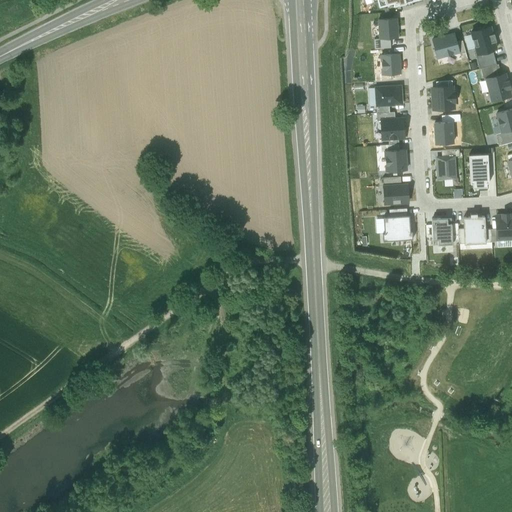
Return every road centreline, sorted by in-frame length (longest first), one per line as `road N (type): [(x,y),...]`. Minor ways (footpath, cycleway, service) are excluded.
road 1 (secondary): [(327,511),(300,17)]
road 2 (track): [(0,435),(236,266),(313,264)]
road 3 (residential): [(511,201),(424,206),(412,15),(470,0)]
road 4 (track): [(511,286),(313,264)]
road 5 (secondary): [(120,0),(0,56)]
